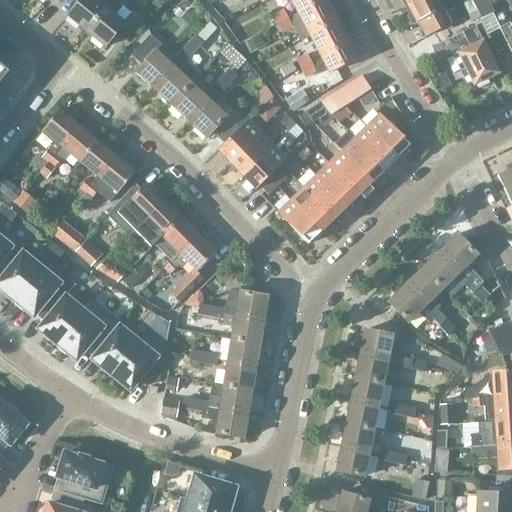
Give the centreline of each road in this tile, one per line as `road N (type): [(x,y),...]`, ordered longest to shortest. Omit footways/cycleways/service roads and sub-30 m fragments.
road 1 (residential): [(54,61),(192,172),(317,304)]
road 2 (residential): [(271,485),(70,404)]
road 3 (residential): [(317,304),(331,274),(455,164)]
road 4 (residential): [(455,164),(365,0)]
road 5 (residential): [(271,485),(317,304)]
road 6 (residential): [(511,274),(455,164)]
